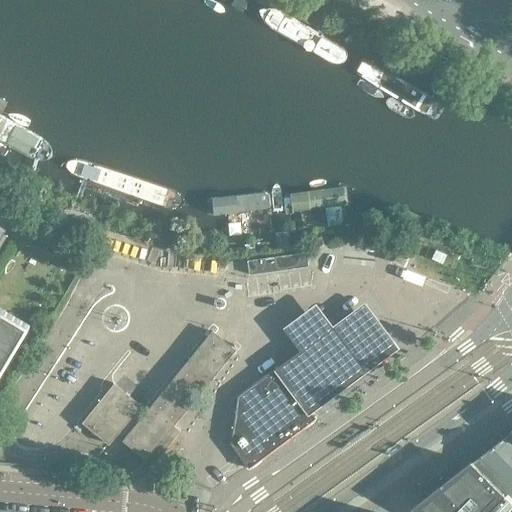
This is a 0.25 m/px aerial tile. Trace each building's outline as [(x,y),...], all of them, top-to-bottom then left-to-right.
[(225,0),(245,12),(252,0),(225,0)] [(272,8),(267,8),(261,9),(263,15),(265,20),(270,25),(275,29),(336,64),(339,65),(342,65),(344,65),(347,63),(349,61),(350,58),(350,54),(350,52),(348,49),(345,47),(285,12),(279,9),(272,8)] [(355,73),(357,74),(431,121),(433,122),(434,122),(436,122),(438,122),(439,121),(440,121),(442,120),(443,118),(444,117),(444,116),(445,114),(445,113),(445,111),(444,109),(443,108),(442,107),(441,106),(365,59),(364,59),(362,58),(361,59),(359,59),(358,60),(357,60),(356,62),(355,63),(354,64),(354,66),(354,67),(354,69),(354,70),(355,72),(355,73)] [(0,119),(0,142),(39,163),(52,156),(48,145),(0,119)] [(165,212),(167,212),(170,212),(171,212),(173,209),(174,208),(174,206),(174,202),(173,201),(171,200),(169,199),(87,174),(84,174),(82,174),(81,174),(78,176),(78,178),(77,178),(77,179),(77,180),(78,183),(78,184),(80,186),(83,187),(165,212)] [(291,192),(294,212),(348,204),(346,184),(291,192)] [(275,209),(273,192),(207,200),(209,217),(275,209)] [(308,266),(306,252),(247,260),(249,274),(308,266)] [(328,320),(316,303),(283,327),(294,343),(300,350),(287,359),(273,369),(307,415),(398,347),(396,344),(381,324),(364,302),(332,326),(328,320)] [(0,375),(29,326),(29,325),(29,324),(28,324),(0,306),(0,375)] [(174,425),(235,350),(222,339),(212,331),(142,417),(135,412),(141,405),(114,383),(82,422),(109,444),(117,434),(118,434),(117,435),(133,447),(146,458),(138,468),(146,474),(181,430),(174,425)] [(316,416),(315,415),(314,416),(278,368),(279,367),(278,366),(277,366),(275,366),(274,367),(275,368),(237,396),(231,444),(247,466),(246,467),(247,468),(248,468),(249,468),(250,468),(251,468),(250,467),(314,419),(315,420),(316,419),(316,418),(316,417),(316,416)] [(511,430),(471,462),(511,503),(511,430)] [(511,511),(511,503),(471,462),(414,507),(423,511),(511,511)]
